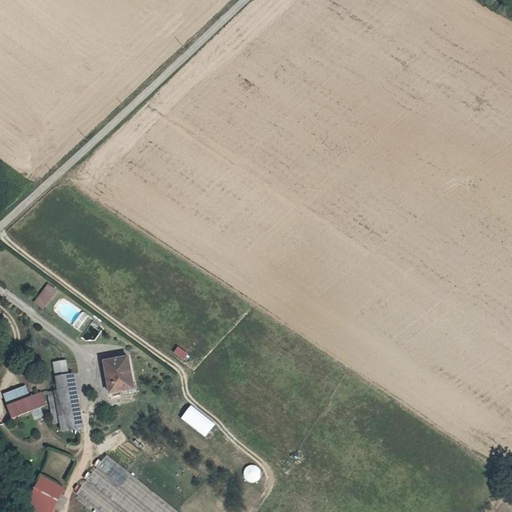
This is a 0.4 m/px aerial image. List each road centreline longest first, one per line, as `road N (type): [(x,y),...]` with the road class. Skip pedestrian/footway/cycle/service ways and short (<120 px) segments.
road 1 (unclassified): [(242,0),(0,225)]
road 2 (unknown): [(0,280),(74,353),(85,440)]
